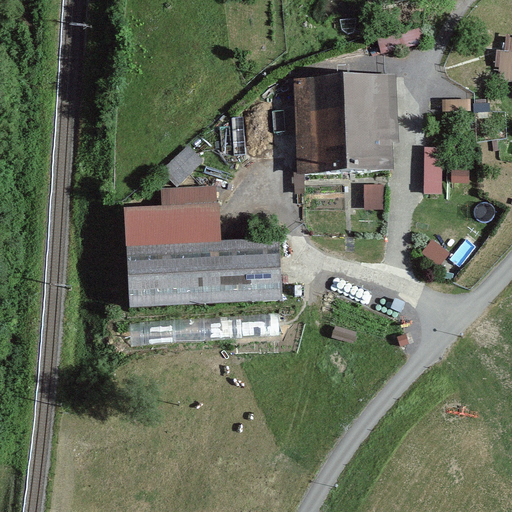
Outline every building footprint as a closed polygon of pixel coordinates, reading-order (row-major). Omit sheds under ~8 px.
[(511,76),(511,34),(501,34),(501,76),(511,76)] [(394,79),(294,84),(299,196),(399,192),(394,79)] [(426,145),(424,193),(442,193),(444,145),(426,145)] [(471,183),(471,157),(446,157),(446,183),(471,183)] [(216,194),(115,203),(125,323),(282,309),(277,248),(221,253),(216,194)] [(433,239),(424,251),(440,264),(450,252),(433,239)]
